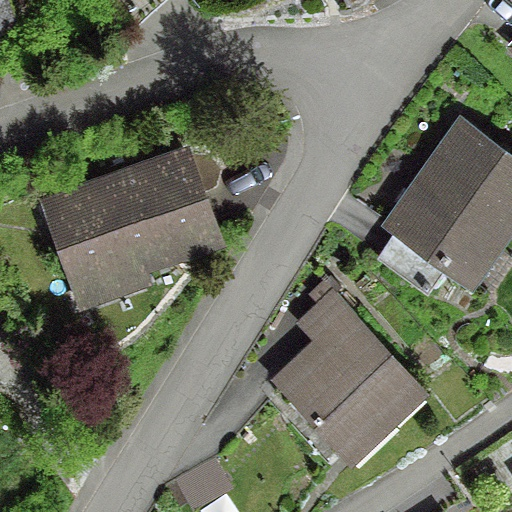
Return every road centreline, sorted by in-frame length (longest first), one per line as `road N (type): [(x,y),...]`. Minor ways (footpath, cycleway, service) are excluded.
road 1 (residential): [(104,511),(375,92)]
road 2 (residential): [(375,92),(308,58),(230,58),(0,137)]
